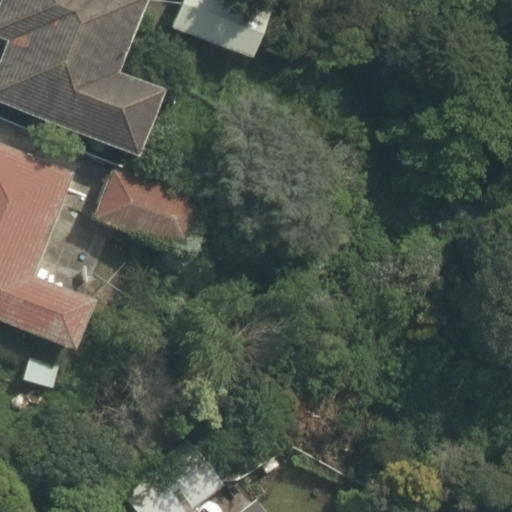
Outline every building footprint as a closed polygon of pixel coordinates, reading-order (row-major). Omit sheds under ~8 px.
[(0,51),(0,109),(130,163),(157,97),(110,78),(142,0),(0,0),(0,44),(2,46),(0,51)] [(184,0),(171,32),(246,64),(266,17),(224,0),(184,0)] [(68,180),(0,154),(0,330),(67,357),(88,305),(28,281),(68,180)] [(90,224),(181,260),(201,210),(111,173),(90,224)] [(52,386),(62,358),(23,344),(13,372),(52,386)] [(118,492),(131,511),(185,511),(217,489),(185,444),(118,492)]
